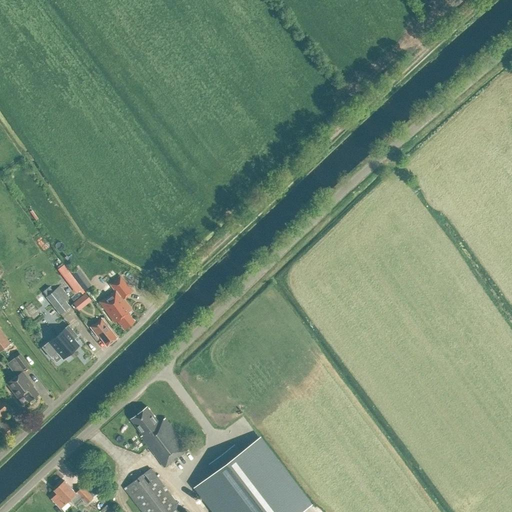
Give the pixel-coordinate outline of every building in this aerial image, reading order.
[(78,281),(84,289),(91,285),(84,276),(78,281)] [(131,309),(123,298),(133,291),(120,276),(110,284),(115,290),(111,293),(112,294),(106,299),(106,297),(100,302),(115,322),(117,320),(125,329),(135,321),(127,312),(131,309)] [(60,285),(52,290),(46,295),(45,296),(59,313),(70,306),(64,299),(68,296),(60,285)] [(42,291),(46,295),(52,290),(48,286),(42,291)] [(84,292),(81,289),(75,293),(71,296),(74,300),(84,292)] [(76,299),(72,302),(78,309),(91,299),(85,292),(84,293),(76,299)] [(115,337),(100,317),(96,320),(98,321),(93,325),(92,324),(89,326),(97,336),(98,336),(106,344),(115,337)] [(78,344),(75,341),(73,338),(76,336),(68,326),(43,347),(51,357),(57,351),(61,357),(62,358),(78,344)] [(0,351),(10,343),(0,330),(0,351)] [(38,393),(32,386),(32,385),(22,371),(29,366),(19,353),(6,363),(16,375),(6,383),(17,397),(22,393),(28,401),(38,393)] [(9,411),(0,401),(0,425),(0,426),(0,431),(5,437),(10,433),(12,435),(18,430),(6,417),(5,418),(3,416),(9,411)] [(159,422),(148,406),(131,419),(143,434),(141,436),(165,467),(182,454),(181,453),(188,447),(165,417),(159,422)] [(197,486),(217,511),(301,511),(311,504),(260,438),(241,452),(235,444),(210,463),(216,471),(197,486)] [(184,511),(151,468),(125,488),(143,511),(184,511)] [(77,492),(65,480),(55,490),(58,493),(52,498),(61,508),(70,499),(75,504),(75,505),(82,499),(86,504),(93,498),(83,487),(77,492)] [(100,510),(102,511),(115,511),(107,503),(100,510)]
